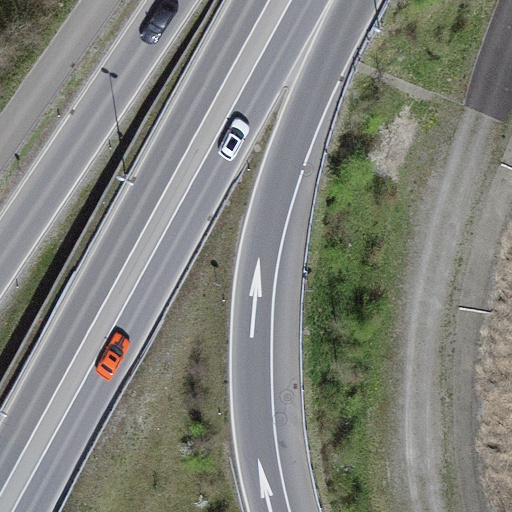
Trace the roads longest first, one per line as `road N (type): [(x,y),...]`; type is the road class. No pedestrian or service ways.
road 1 (primary): [(31,511),(209,185),(322,0)]
road 2 (motorway): [(273,511),(253,363),(261,255),(291,146),(354,0)]
road 3 (primary): [(251,0),(0,461)]
road 4 (primary): [(171,0),(0,255)]
